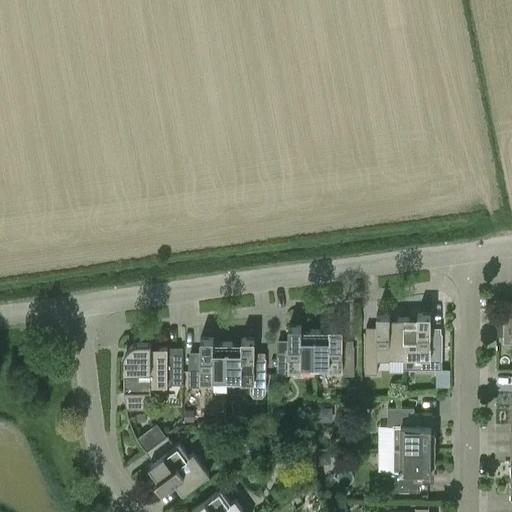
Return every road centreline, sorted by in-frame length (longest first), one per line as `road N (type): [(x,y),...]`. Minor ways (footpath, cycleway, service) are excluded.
road 1 (residential): [(77,307),(465,254)]
road 2 (residential): [(467,511),(465,254)]
road 3 (residential): [(139,511),(98,456),(77,307)]
